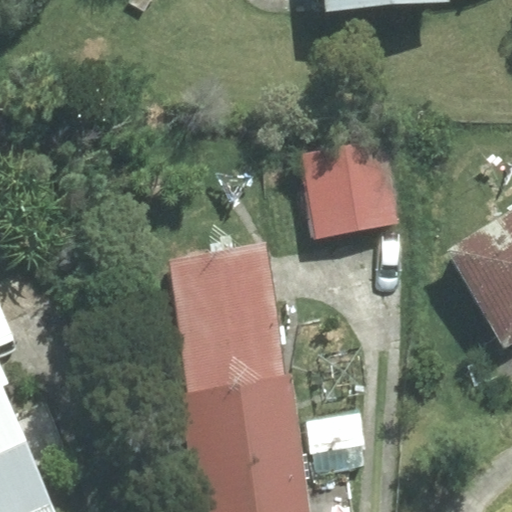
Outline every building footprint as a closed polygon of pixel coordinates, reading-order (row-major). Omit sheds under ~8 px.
[(420,20),(418,0),(290,0),(293,30),(420,20)] [(366,148),(282,166),(300,252),(384,234),(366,148)] [(511,208),(423,266),(484,361),(511,343),(511,208)] [(285,511),(243,261),(134,279),(173,511),(285,511)] [(0,511),(26,511),(0,458),(0,511)]
